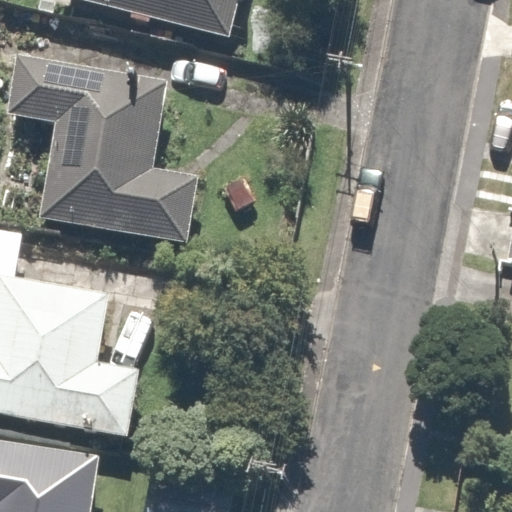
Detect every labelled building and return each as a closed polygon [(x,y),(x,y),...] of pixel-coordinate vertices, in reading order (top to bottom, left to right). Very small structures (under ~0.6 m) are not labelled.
[(65,0),(229,33),(235,0),(65,0)] [(160,72),(7,46),(0,90),(0,109),(53,119),(35,221),(184,246),(196,171),(144,162),(160,72)] [(20,228),(0,224),(0,415),(120,438),(135,355),(101,348),(111,292),(11,274),(20,228)] [(97,511),(106,453),(0,437),(0,511),(97,511)] [(234,511),(240,474),(141,459),(132,511),(234,511)]
